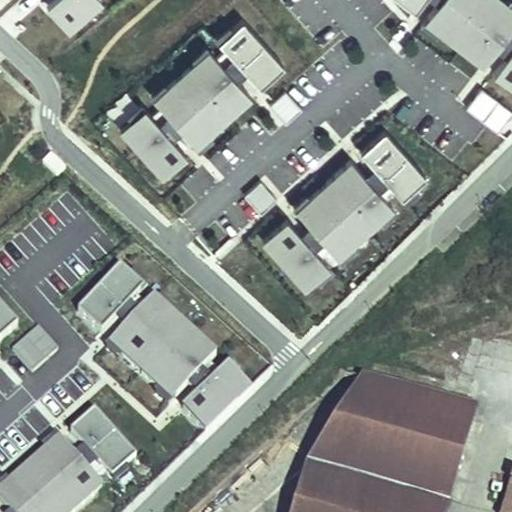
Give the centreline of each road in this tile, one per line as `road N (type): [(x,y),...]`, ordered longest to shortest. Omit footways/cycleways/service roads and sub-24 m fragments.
road 1 (residential): [(298,362),(62,128),(0,31)]
road 2 (residential): [(511,157),(298,362)]
road 3 (residential): [(298,362),(135,511)]
